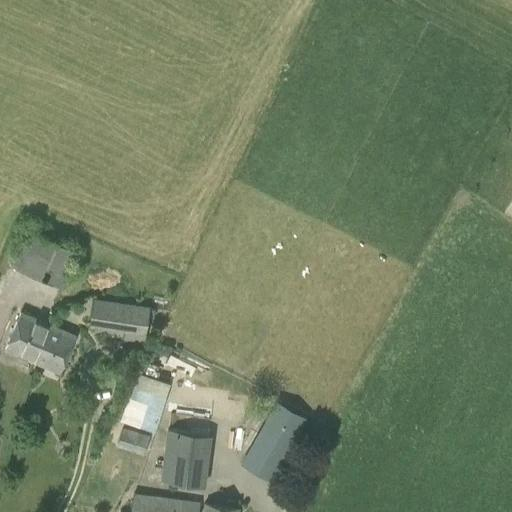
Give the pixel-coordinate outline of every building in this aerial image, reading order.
[(70,248),(42,236),(33,232),(18,269),(59,287),(75,251),(70,248)] [(149,307),(93,299),(88,326),(146,334),(149,307)] [(4,348),(32,360),(47,325),(20,313),(4,348)] [(75,337),(47,325),(32,360),(59,372),(75,337)] [(154,431),(165,397),(134,387),(131,386),(120,420),(154,431)] [(271,480),(298,432),(290,427),(298,414),(279,404),(271,417),(268,415),(241,463),(271,480)] [(145,453),(150,438),(120,428),(115,443),(145,453)] [(160,482),(205,487),(211,435),(166,430),(160,482)] [(197,511),(198,502),(132,493),(129,511),(197,511)]
